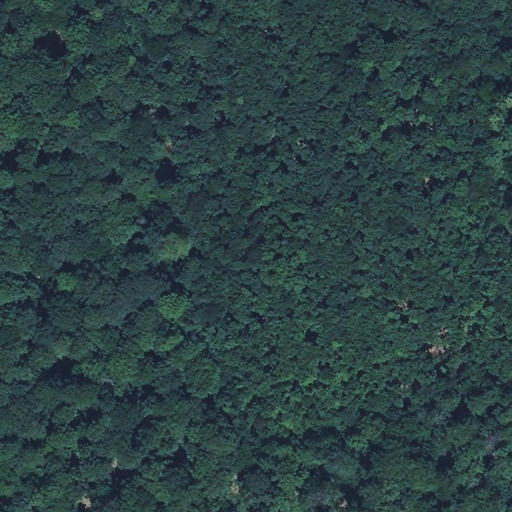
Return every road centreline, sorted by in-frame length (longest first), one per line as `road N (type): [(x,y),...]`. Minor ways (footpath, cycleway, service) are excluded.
road 1 (track): [(511,381),(0,498)]
road 2 (track): [(511,194),(464,0)]
